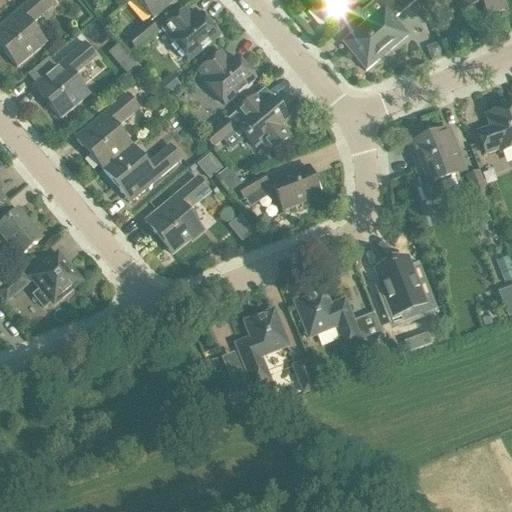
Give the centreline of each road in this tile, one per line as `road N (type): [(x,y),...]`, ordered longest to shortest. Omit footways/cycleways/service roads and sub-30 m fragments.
road 1 (residential): [(160,312),(354,231),(367,211),(367,186),(352,122)]
road 2 (residential): [(160,312),(0,117)]
road 3 (residential): [(0,379),(160,312)]
road 4 (residential): [(352,122),(511,61)]
road 5 (residential): [(352,122),(247,0)]
